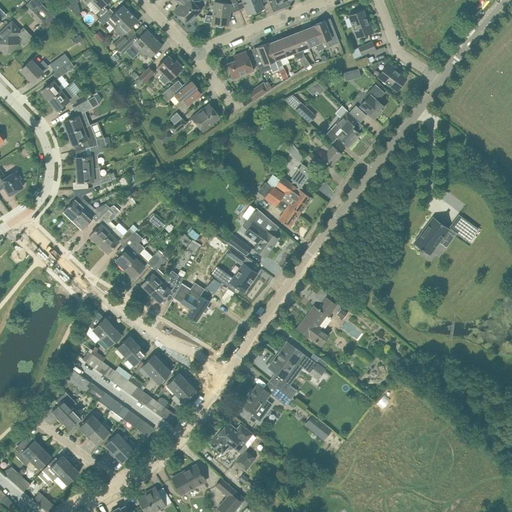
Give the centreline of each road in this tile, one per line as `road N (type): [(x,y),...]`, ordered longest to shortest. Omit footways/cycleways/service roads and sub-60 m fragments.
road 1 (tertiary): [(225,373),(450,65)]
road 2 (residential): [(225,373),(91,288),(20,217)]
road 3 (residential): [(20,217),(46,188),(48,148),(0,88)]
road 4 (tertiary): [(118,484),(176,439),(225,373)]
road 5 (residential): [(328,0),(193,52)]
